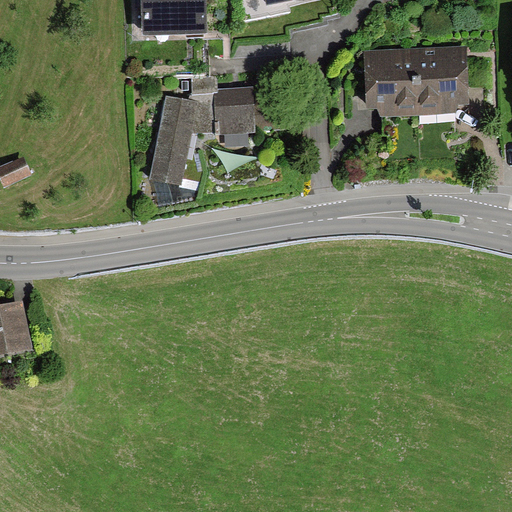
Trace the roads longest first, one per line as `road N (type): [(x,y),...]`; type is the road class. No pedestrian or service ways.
road 1 (tertiary): [(0,262),(89,259),(324,219)]
road 2 (residential): [(324,219),(316,57),(362,2)]
road 3 (tertiary): [(324,219),(431,215),(511,230)]
